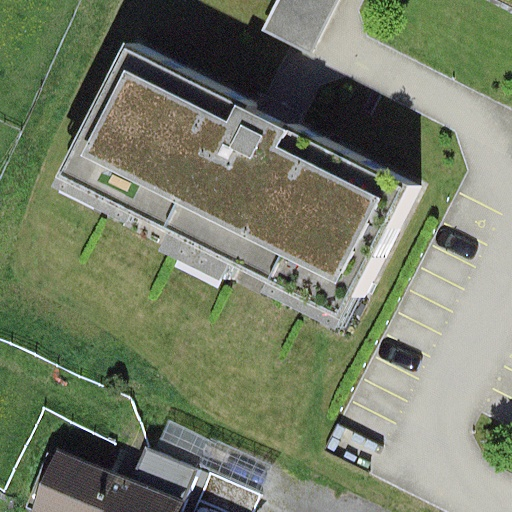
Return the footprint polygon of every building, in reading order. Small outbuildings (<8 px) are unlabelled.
[(278,0),(264,30),(312,54),(338,0),(278,0)] [(275,112),(145,45),(73,184),(343,324),(358,300),(366,300),(422,185),(275,112)] [(213,476),(258,495),(264,482),(271,466),(214,442),(202,472),(213,476)] [(188,511),(191,505),(55,450),(30,511),(188,511)] [(213,476),(195,511),(255,511),(263,497),(258,495),(213,476)]
